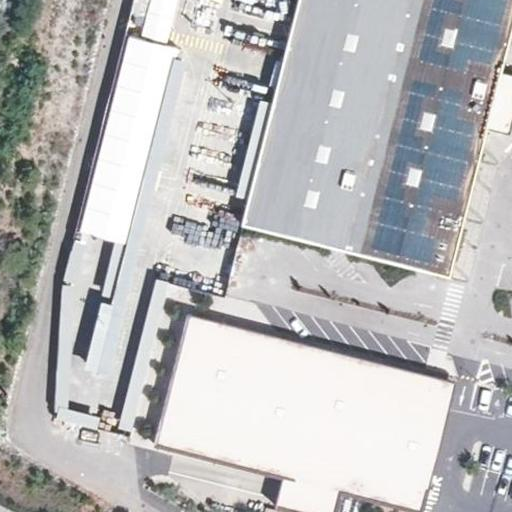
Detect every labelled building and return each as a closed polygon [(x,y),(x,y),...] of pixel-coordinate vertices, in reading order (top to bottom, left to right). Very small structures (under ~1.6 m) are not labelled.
[(179,0),(137,0),(79,230),(117,240),(86,364),(103,369),(184,45),(169,41),(179,0)] [(511,0),(301,0),(247,216),(454,269),(490,127),(507,58),(511,39),(511,0)] [(511,59),(507,58),(490,127),(511,132),(511,59)] [(256,235),(252,248),(279,257),(283,244),(256,235)] [(215,288),(226,291),(234,263),(223,260),(215,288)] [(156,277),(122,425),(134,427),(167,279),(156,277)] [(189,312),(187,317),(441,381),(415,484),(430,488),(457,379),(189,312)] [(187,317),(155,444),(283,476),(296,480),(289,509),(299,511),(337,511),(342,492),(422,511),(423,511),(430,488),(415,484),(441,381),(187,317)] [(296,480),(283,476),(276,506),(289,509),(296,480)]
